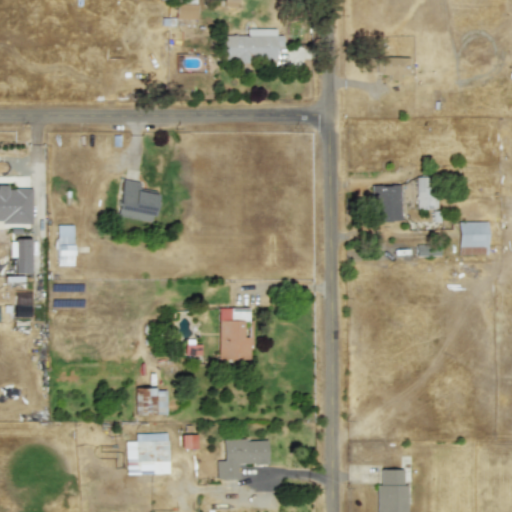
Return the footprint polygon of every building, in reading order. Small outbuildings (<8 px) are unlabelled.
[(195,4),(174,4),(174,20),(194,20),(195,4)] [(222,35),(222,60),(274,61),(274,47),(281,47),(281,35),(274,35),(274,29),(245,28),(245,35),(222,35)] [(387,80),(398,80),(398,74),(407,75),(407,58),(375,57),(375,74),(387,74),(387,80)] [(432,209),(431,177),(414,177),(414,209),(432,209)] [(113,215),(149,222),(156,192),(137,188),(138,182),(121,179),(113,215)] [(0,223),(29,223),(29,189),(4,189),(4,185),(0,185),(0,223)] [(398,185),(369,185),(370,221),(399,220),(398,185)] [(485,254),(484,221),(456,222),(457,255),(485,254)] [(55,225),(55,265),(71,265),(71,225),(55,225)] [(13,273),(29,273),(29,239),(8,239),(8,257),(13,257),(13,273)] [(414,256),(438,255),(438,245),(414,245),(414,256)] [(246,308),(216,308),(217,359),(248,359),(248,337),(241,337),(241,320),(246,320),(246,308)] [(199,344),(183,344),(183,355),(199,355),(199,344)] [(164,414),(164,388),(132,388),(132,414),(164,414)] [(165,474),(165,433),(133,433),(133,441),(123,441),(124,474),(165,474)] [(194,448),(194,434),(179,434),(179,448),(194,448)] [(264,439),(221,440),(221,460),(214,460),(215,479),(236,479),(235,465),(265,463),(264,439)] [(375,511),(402,511),(402,469),(377,469),(378,484),(375,484),(375,511)]
